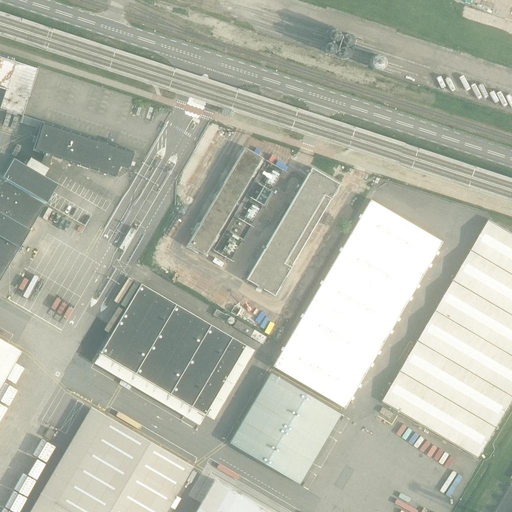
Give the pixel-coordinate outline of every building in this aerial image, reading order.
[(342,36),(341,33),(340,31),(338,29),(336,29),(333,29),(330,30),(329,33),(328,35),(329,38),(330,40),(332,42),(334,42),(338,42),(339,41),(341,39),(342,36)] [(355,40),(355,38),(353,35),(351,34),(349,33),(346,33),(344,35),(342,37),(342,40),(342,42),(343,44),(345,46),(348,47),(351,46),(353,45),(354,43),(355,40)] [(337,49),(338,49),(337,47),(336,44),(334,43),(331,42),(329,42),(326,44),(324,46),(324,49),(324,51),(325,53),(328,55),(330,56),(333,55),(335,54),(337,52),(337,49)] [(351,54),(351,51),(349,49),(347,47),(345,47),(342,47),(340,48),(338,51),(338,53),(338,56),(339,58),(341,60),(344,60),(347,60),(349,59),(350,57),(351,54)] [(0,63),(11,67),(13,61),(13,59),(0,54),(0,63)] [(384,62),(384,59),(382,57),(380,55),(378,55),(375,55),(373,57),(371,59),(370,62),(371,64),(372,66),(374,68),(377,68),(380,68),(382,67),(383,65),(384,62)] [(0,88),(6,90),(0,107),(0,108),(22,115),(37,69),(13,61),(11,67),(0,63),(0,88)] [(4,125),(16,128),(20,116),(7,113),(4,125)] [(41,121),(32,150),(44,154),(41,162),(47,164),(50,154),(116,176),(120,164),(128,167),(133,152),(41,121)] [(244,147),(186,245),(205,256),(210,248),(262,158),(244,147)] [(0,279),(58,182),(14,156),(0,179),(0,279)] [(311,167),(245,279),(274,296),(340,184),(311,167)] [(370,200),(273,366),(344,408),(441,241),(370,200)] [(511,401),(511,233),(489,220),(383,402),(479,458),(511,401)] [(119,248),(124,251),(136,230),(130,227),(119,248)] [(245,345),(141,283),(100,352),(205,414),(245,345)] [(237,319),(233,326),(250,336),(254,329),(237,319)] [(0,389),(22,351),(0,338),(0,389)] [(341,414),(270,372),(229,442),(300,484),(341,414)] [(166,511),(193,466),(91,407),(29,511),(166,511)] [(271,511),(214,478),(194,511),(271,511)]
